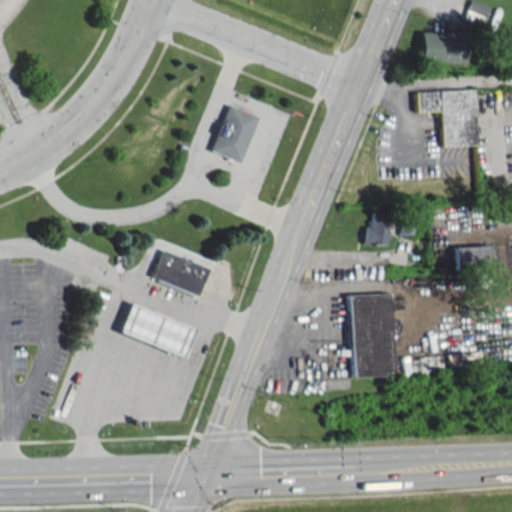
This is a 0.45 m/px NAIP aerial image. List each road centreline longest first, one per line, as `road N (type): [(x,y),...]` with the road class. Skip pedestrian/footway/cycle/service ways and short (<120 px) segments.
road 1 (secondary): [(397,0),(188,511)]
road 2 (primary): [(203,475),(511,461)]
road 3 (tertiary): [(150,0),(94,101),(63,131),(0,168)]
road 4 (tertiary): [(150,0),(362,87)]
road 5 (primary): [(0,479),(203,475)]
